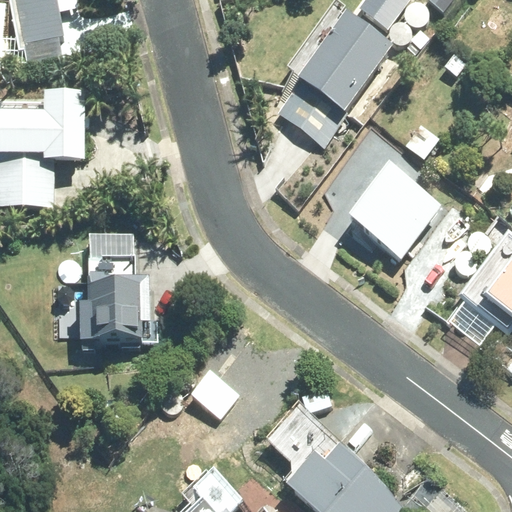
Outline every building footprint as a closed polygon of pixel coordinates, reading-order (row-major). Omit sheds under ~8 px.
[(17,0),(31,67),(67,61),(62,41),(66,40),(61,16),(79,13),(76,0),(17,0)] [(511,12),(496,0),(489,0),(456,41),(488,66),(511,36),(511,12)] [(0,12),(0,74),(5,75),(10,13),(0,12)] [(318,97),(346,118),(349,121),(375,84),(379,87),(381,84),(386,87),(394,76),(385,70),(397,53),(352,20),(304,87),(318,97)] [(455,60),(446,73),(459,81),(468,68),(455,60)] [(323,151),(346,118),(318,97),(294,130),(323,151)] [(0,119),(0,214),(57,214),(58,168),(88,168),(89,100),(48,100),(48,109),(7,108),(6,120),(0,119)] [(444,147),(422,129),(405,150),(427,168),(444,147)] [(360,226),(349,241),(363,251),(374,236),(360,226)] [(470,255),(471,257),(469,258),(467,258),(465,258),(463,258),(461,259),(460,260),(458,262),(457,263),(456,265),(455,267),(455,269),(455,271),(455,273),(456,275),(457,277),(458,279),(460,280),(462,281),(464,282),(466,282),(468,282),(470,282),(472,281),(474,280),(475,278),(477,277),(478,275),(478,273),(479,271),(479,269),(478,267),(478,265),(475,261),(478,262),(480,263),(483,263),(485,263),(487,262),(489,261),(491,260),(492,258),(494,256),(495,254),(495,252),(495,249),(495,247),(494,245),(493,243),(492,241),(490,239),(488,238),(487,238),(486,237),(484,237),(481,237),(479,237),(477,238),(475,239),(473,240),(471,242),(470,244),(469,246),(469,248),(469,251),(469,253),(470,255)] [(93,239),(94,310),(84,310),(84,350),(147,349),(147,330),(154,330),(153,283),(138,284),(138,238),(93,239)] [(511,279),(492,306),(511,320),(511,279)] [(194,403),(220,423),(239,398),(213,378),(194,403)] [(284,383),(268,401),(285,416),(301,397),(284,383)] [(288,484),(295,490),(291,494),(310,511),(405,511),(300,416),(271,447),(295,470),(295,478),(288,484)] [(94,429),(96,446),(110,443),(107,427),(94,429)] [(209,478),(187,454),(162,478),(194,511),(192,511),(247,511),(234,496),(238,493),(216,471),(209,478)] [(446,493),(426,511),(461,511),(463,511),(446,493)]
